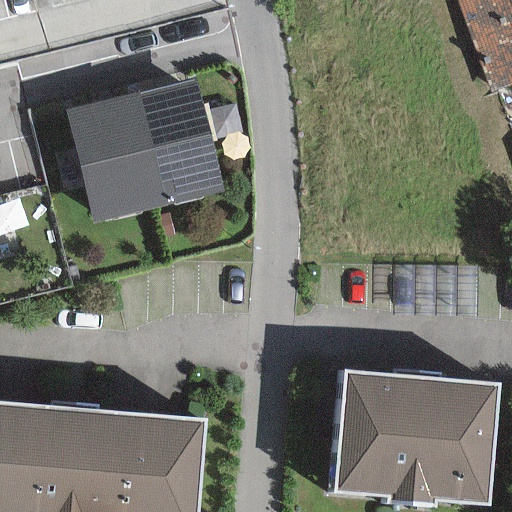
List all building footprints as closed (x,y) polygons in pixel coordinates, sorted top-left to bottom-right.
[(511,0),(456,0),(491,93),(511,85),(511,0)] [(194,80),(127,95),(155,206),(223,191),(194,80)] [(64,111),(93,222),(155,206),(127,95),(64,111)] [(499,385),(344,372),(333,493),(386,498),(386,504),(436,509),(436,504),(489,508),(499,385)] [(196,511),(205,421),(0,403),(0,511),(196,511)]
